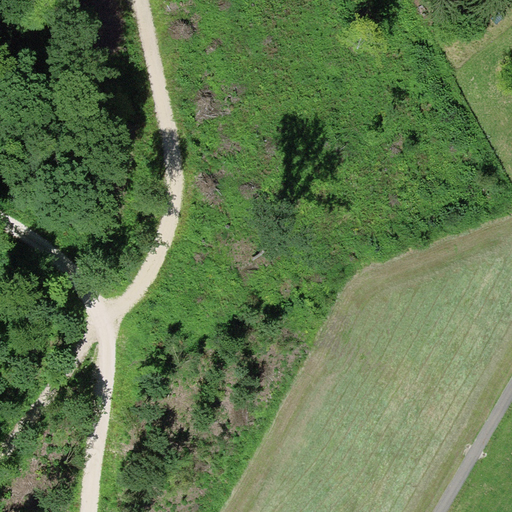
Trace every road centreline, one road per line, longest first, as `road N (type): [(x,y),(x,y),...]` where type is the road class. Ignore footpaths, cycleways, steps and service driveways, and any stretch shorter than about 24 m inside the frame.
road 1 (track): [(0,463),(101,310),(152,250),(170,188),(174,117),(148,0)]
road 2 (track): [(93,511),(98,417),(115,360),(101,310),(60,256),(0,220)]
road 3 (track): [(511,396),(448,511)]
